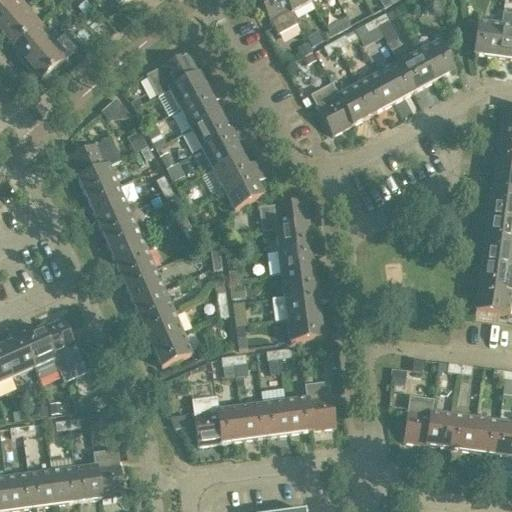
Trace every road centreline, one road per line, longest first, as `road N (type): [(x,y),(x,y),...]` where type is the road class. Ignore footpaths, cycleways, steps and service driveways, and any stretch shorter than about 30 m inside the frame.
road 1 (residential): [(371,464),(345,218),(321,169)]
road 2 (residential): [(321,169),(297,171),(204,0)]
road 3 (residential): [(511,91),(484,91),(343,167),(321,169)]
road 4 (residential): [(371,464),(211,479),(194,489),(190,511)]
road 5 (residential): [(511,510),(394,493),(371,464)]
road 6 (residential): [(77,282),(20,153)]
